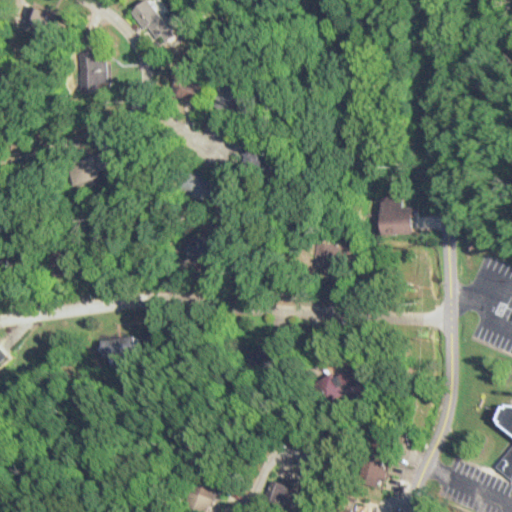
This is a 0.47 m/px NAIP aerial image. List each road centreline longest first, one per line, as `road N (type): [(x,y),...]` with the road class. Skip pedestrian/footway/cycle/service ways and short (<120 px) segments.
road 1 (residential): [(441,316),(149,296),(0,316),(100,129),(139,99),(141,56),(116,21),(87,0)]
road 2 (residential): [(446,0),(441,121),(450,374),(444,416),(405,511)]
road 3 (residential): [(312,511),(312,470),(290,450),(263,464),(243,511)]
